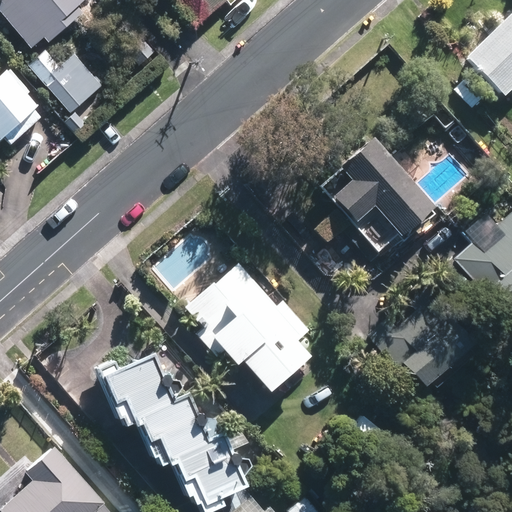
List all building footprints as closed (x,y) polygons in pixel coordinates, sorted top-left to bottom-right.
[(77,0),(0,0),(0,16),(27,47),(50,27),(53,32),(83,6),(77,0)] [(170,0),(190,22),(215,0),(170,0)] [(511,4),(463,53),(497,87),(511,72),(511,4)] [(128,27),(112,42),(137,68),(153,53),(128,27)] [(69,59),(42,84),(68,112),(95,86),(69,59)] [(0,136),(6,143),(43,108),(5,67),(0,72),(0,136)] [(332,171),(344,184),(326,199),(347,223),(364,207),(392,238),(424,210),(364,143),(332,171)] [(470,248),(454,261),(497,311),(511,298),(511,217),(509,214),(493,228),(495,231),(472,251),(470,248)] [(234,268),(186,309),(203,328),(196,334),(224,366),(230,360),(258,392),(296,359),(285,345),(300,331),(278,305),(271,311),(234,268)] [(384,320),(365,336),(414,393),(472,345),(424,288),(404,305),(411,313),(392,329),(384,320)] [(210,511),(213,511),(208,498),(233,488),(213,438),(196,445),(178,400),(161,407),(142,360),(108,373),(104,364),(85,372),(109,430),(120,426),(124,434),(128,433),(140,462),(144,460),(149,470),(161,465),(175,500),(178,498),(182,508),(187,506),(189,511),(210,511)] [(373,433),(356,419),(341,436),(358,450),(373,433)] [(102,511),(49,452),(21,476),(28,484),(0,508),(0,511),(102,511)] [(265,511),(253,495),(230,511),(265,511)] [(306,511),(297,502),(287,511),(306,511)]
